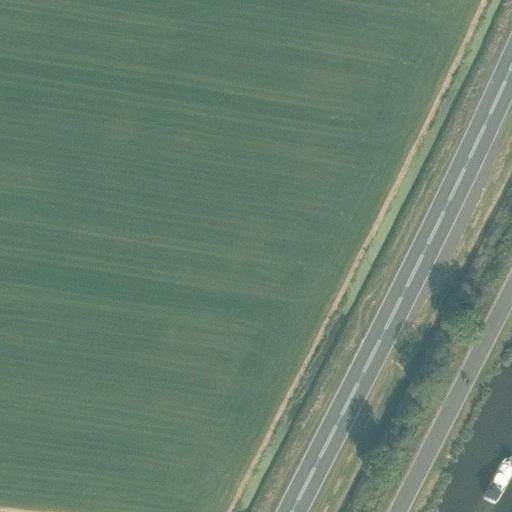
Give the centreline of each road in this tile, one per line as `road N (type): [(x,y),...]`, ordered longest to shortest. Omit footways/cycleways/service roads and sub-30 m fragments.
road 1 (trunk): [(291,511),(511,69)]
road 2 (unclassified): [(404,511),(511,302)]
